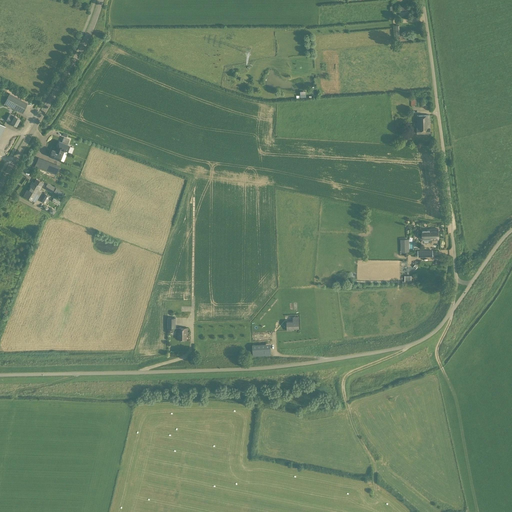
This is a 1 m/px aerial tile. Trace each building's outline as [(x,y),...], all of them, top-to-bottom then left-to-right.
[(27,103),(9,93),(3,103),(22,113),(27,103)] [(6,120),(16,125),(19,118),(14,116),(10,113),(6,120)] [(429,115),(417,115),(417,128),(416,128),(417,133),(430,132),(430,127),(429,115)] [(69,146),(66,144),(67,144),(58,140),(55,147),(56,148),(55,150),(52,149),(50,156),(60,160),(63,153),(64,151),(67,152),(69,146)] [(38,157),(34,166),(56,175),(60,166),(55,165),(56,164),(38,157)] [(42,192),(39,190),(43,182),(36,178),(34,182),(33,182),(28,190),(32,192),(33,190),(36,192),(35,193),(40,195),(42,192)] [(44,189),(52,193),(55,187),(48,183),(44,189)] [(23,195),(31,200),(36,202),(40,195),(35,193),(36,192),(33,190),(32,192),(28,190),(27,192),(26,191),(23,195)] [(41,201),(45,203),(49,196),(45,194),(41,201)] [(438,239),(438,228),(429,228),(430,229),(422,230),(422,239),(430,239),(430,240),(438,239)] [(403,239),(400,239),(401,252),(405,251),(409,251),(408,240),(408,239),(403,239)] [(286,321),(287,330),(291,330),(291,328),(299,328),(298,316),(293,317),(293,321),(286,321)] [(168,317),(167,328),(176,328),(176,318),(168,317)] [(186,339),(186,332),(187,332),(187,328),(178,327),(178,339),(186,339)] [(253,356),(271,355),(270,344),(252,345),(253,356)]
